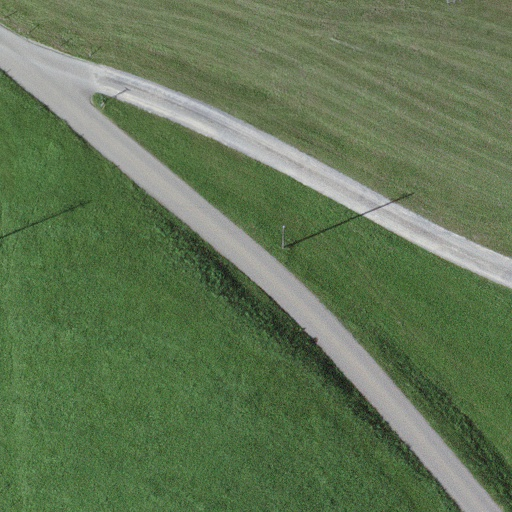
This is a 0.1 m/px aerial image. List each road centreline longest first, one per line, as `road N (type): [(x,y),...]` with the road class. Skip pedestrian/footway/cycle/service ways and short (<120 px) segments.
road 1 (residential): [(0,30),(45,57),(328,331),(484,511)]
road 2 (track): [(511,272),(184,107),(45,57)]
